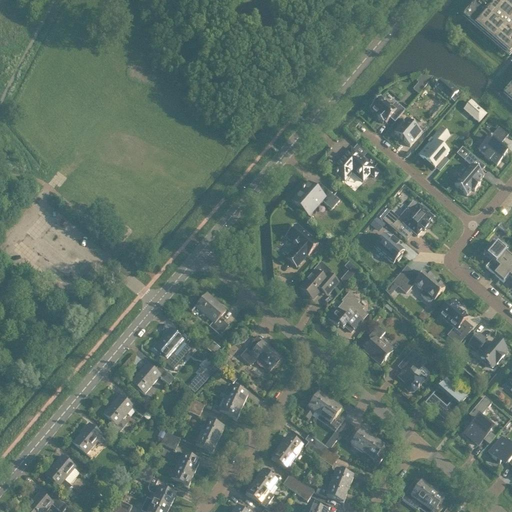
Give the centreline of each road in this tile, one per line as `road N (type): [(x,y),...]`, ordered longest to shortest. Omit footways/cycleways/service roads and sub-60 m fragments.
road 1 (tertiary): [(197,253),(414,0)]
road 2 (tertiary): [(0,488),(197,253)]
road 3 (residential): [(201,511),(315,353)]
road 4 (residential): [(315,353),(197,253)]
road 5 (residential): [(473,224),(357,123)]
road 6 (residential): [(419,443),(315,353)]
road 7 (residential): [(511,317),(451,261),(473,224)]
